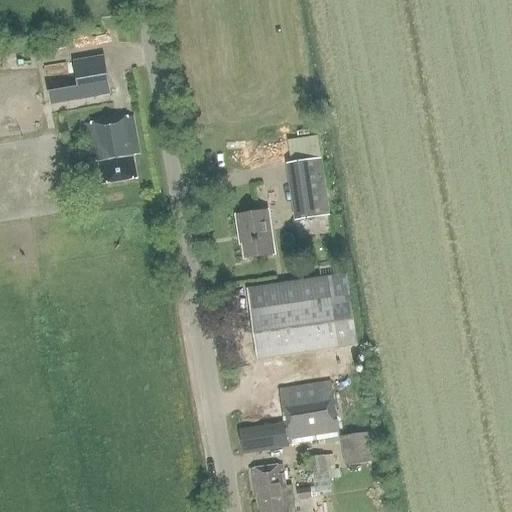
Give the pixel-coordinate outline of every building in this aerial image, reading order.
[(48,92),(50,106),(110,95),(103,56),(72,61),(77,87),(48,92)] [(84,124),(91,161),(91,163),(97,162),(101,183),(134,177),(131,155),(137,154),(131,117),(84,124)] [(321,159),(285,164),(294,221),(330,215),(321,159)] [(243,258),(272,253),(266,211),(234,215),(238,244),(241,243),(243,258)] [(246,290),(257,360),(357,344),(346,274),(246,290)] [(354,393),(332,397),(332,392),(329,393),(328,385),(277,393),(282,423),(238,430),(242,454),(287,446),(287,443),(339,435),(338,426),(341,426),(342,429),(359,426),(354,393)] [(369,431),(343,436),(348,461),(374,457),(369,431)] [(323,456),(302,459),(304,475),(325,472),(323,456)] [(259,511),(293,511),(290,485),(283,486),(280,465),(248,469),(251,494),(257,493),(259,511)] [(311,488),(296,490),(298,500),(312,498),(311,488)]
